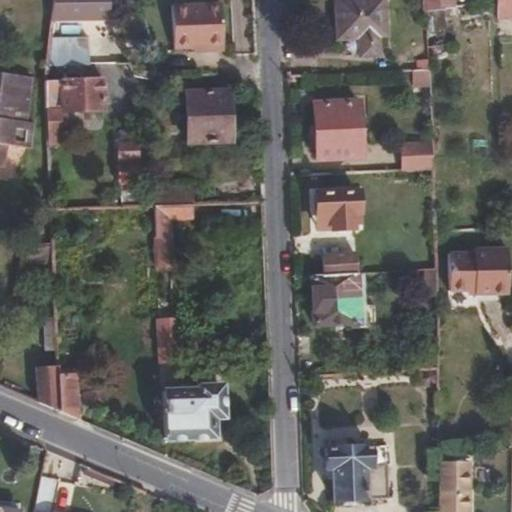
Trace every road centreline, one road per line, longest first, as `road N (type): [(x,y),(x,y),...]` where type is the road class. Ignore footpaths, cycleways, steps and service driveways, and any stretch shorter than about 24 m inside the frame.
road 1 (residential): [(292,511),(264,0)]
road 2 (secondary): [(244,511),(0,407)]
